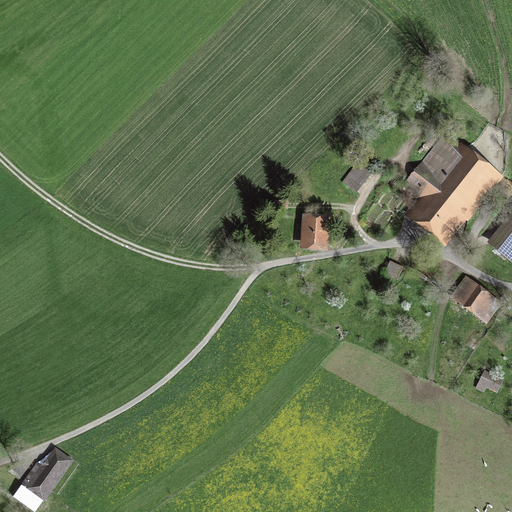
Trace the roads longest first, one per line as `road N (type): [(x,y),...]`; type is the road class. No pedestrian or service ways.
road 1 (track): [(0,154),(90,229),(149,256),(188,266),(266,267)]
road 2 (track): [(383,247),(354,223),(357,208),(413,146),(430,114),(435,76),(406,26)]
